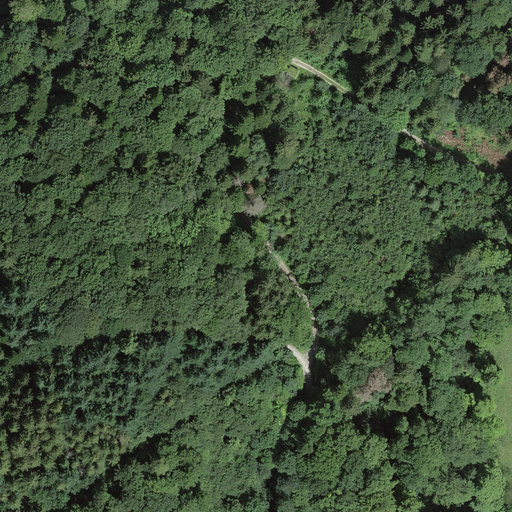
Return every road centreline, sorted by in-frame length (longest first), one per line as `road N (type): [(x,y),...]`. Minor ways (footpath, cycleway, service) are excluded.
road 1 (track): [(306,362),(318,333),(238,203),(167,151),(84,140),(57,121),(52,85),(67,57),(114,37),(193,31),(257,48),(305,65),(444,155),(511,177)]
road 2 (track): [(0,377),(105,329),(210,327),(265,336),(306,362),(307,511)]
road 3 (track): [(306,362),(267,511)]
